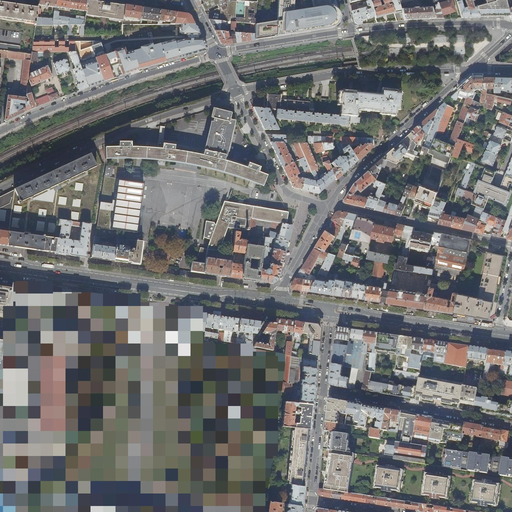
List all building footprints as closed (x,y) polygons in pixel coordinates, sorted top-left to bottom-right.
[(55,0),(55,7),(53,18),(52,25),(53,25),(57,25),(57,21),(61,22),(61,25),(84,25),(85,17),(76,16),(76,19),(69,18),(58,16),(59,12),(58,11),(59,7),(86,11),(88,0),(87,0),(55,0)] [(92,0),(92,1),(88,0),(86,11),(86,12),(90,12),(90,14),(101,15),(102,14),(108,16),(119,18),(119,17),(124,17),(125,4),(117,3),(110,2),(110,4),(103,3),(103,1),(94,0),(92,0)] [(199,0),(200,0),(205,11),(216,5),(217,6),(221,14),(220,21),(234,22),(235,0),(199,0)] [(235,0),(234,22),(236,22),(239,23),(244,23),(245,23),(251,24),(256,24),(257,0),(235,0)] [(340,17),(340,15),(335,0),(278,0),(278,21),(261,23),(256,24),(255,34),(255,40),(260,39),(283,36),(295,34),(311,31),(332,28),(334,27),(335,27),(336,26),(337,25),(338,24),(339,23),(339,21),(340,20),(340,19),(340,17)] [(358,9),(351,11),(352,15),(354,22),(358,24),(362,23),(361,20),(375,16),(371,2),(370,0),(358,3),(359,5),(367,3),(367,5),(369,6),(370,6),(371,8),(366,10),(366,7),(358,9)] [(375,16),(375,18),(394,13),(390,0),(381,0),(383,5),(381,6),(379,0),(378,0),(377,0),(371,2),(375,16)] [(390,0),(394,13),(397,12),(401,11),(400,6),(400,5),(399,4),(398,0),(390,0)] [(450,0),(438,4),(442,16),(455,12),(451,0),(450,0)] [(456,0),(462,18),(466,18),(470,18),(467,7),(463,9),(461,1),(460,0),(456,0)] [(467,7),(470,18),(475,18),(479,18),(479,17),(476,7),(474,8),(472,1),(474,1),(474,0),(468,0),(465,1),(467,7)] [(476,7),(479,17),(482,16),(484,16),(499,16),(504,16),(510,16),(505,0),(499,0),(495,1),(494,0),(485,0),(486,4),(476,7)] [(0,19),(35,25),(37,17),(37,14),(38,8),(16,5),(0,2),(0,19)] [(432,10),(435,18),(439,18),(443,18),(442,16),(438,4),(438,3),(437,3),(437,4),(434,5),(435,7),(434,9),(432,10)] [(125,4),(124,17),(140,19),(140,21),(141,21),(143,7),(134,6),(125,4)] [(401,11),(404,20),(411,20),(420,19),(435,18),(432,10),(431,7),(418,8),(418,7),(413,7),(413,8),(406,9),(406,6),(400,6),(401,11)] [(151,8),(143,7),(141,21),(142,21),(142,19),(158,22),(160,9),(151,8)] [(175,24),(176,12),(168,11),(160,9),(158,22),(158,25),(162,24),(163,21),(165,22),(165,21),(170,22),(170,24),(175,24)] [(184,13),(176,12),(175,24),(181,24),(195,24),(191,16),(188,14),(184,13)] [(234,22),(220,21),(209,20),(213,27),(215,31),(227,32),(227,30),(224,30),(225,23),(231,24),(231,29),(235,30),(236,28),(236,22),(234,22)] [(243,33),(240,33),(242,42),(245,42),(247,42),(246,33),(255,34),(256,24),(251,24),(250,30),(246,30),(246,28),(245,27),(245,23),(244,23),(243,33)] [(195,24),(181,24),(181,34),(185,34),(200,34),(197,28),(195,24)] [(227,32),(215,31),(218,38),(221,43),(225,45),(232,44),(230,35),(228,35),(227,32)] [(246,33),(247,42),(251,41),(255,40),(255,34),(246,33)] [(180,58),(175,42),(174,39),(160,43),(166,62),(171,60),(176,59),(180,58)] [(175,42),(180,58),(188,55),(191,55),(205,51),(206,47),(202,39),(188,39),(184,39),(175,42)] [(55,42),(33,42),(32,52),(40,52),(68,52),(75,52),(75,41),(68,41),(68,48),(65,48),(65,42),(58,42),(58,47),(55,47),(55,42)] [(93,41),(75,41),(75,52),(79,63),(81,69),(97,63),(95,58),(91,47),(93,46),(93,41)] [(100,41),(93,41),(93,46),(91,47),(95,58),(105,54),(100,41)] [(166,62),(160,43),(153,45),(152,43),(139,47),(140,50),(134,51),(140,70),(152,66),(164,63),(166,62)] [(140,70),(134,51),(127,54),(125,48),(114,51),(114,52),(117,63),(122,76),(125,75),(128,74),(132,73),(135,72),(140,70)] [(25,53),(8,51),(7,58),(24,60),(25,53)] [(32,52),(32,54),(31,61),(34,61),(41,61),(40,52),(32,52)] [(77,85),(79,91),(88,87),(84,77),(81,69),(79,63),(75,52),(68,52),(75,69),(73,70),(79,84),(77,85)] [(114,52),(105,55),(109,65),(117,63),(114,52)] [(109,65),(105,55),(105,54),(95,58),(97,63),(104,82),(113,78),(109,65)] [(66,59),(54,63),(58,75),(71,71),(66,59)] [(31,61),(24,60),(20,90),(22,90),(22,89),(24,89),(27,90),(28,85),(30,68),(31,61)] [(97,63),(81,69),(84,77),(88,87),(95,85),(104,82),(97,63)] [(30,80),(32,86),(53,77),(48,66),(31,73),(30,80)] [(15,67),(8,67),(6,86),(13,87),(15,67)] [(467,82),(460,88),(470,91),(473,92),(477,88),(483,88),(484,77),(473,77),(467,82)] [(489,77),(484,77),(483,88),(481,94),(481,95),(480,102),(480,103),(483,103),(484,102),(486,88),(495,88),(495,77),(489,77)] [(511,77),(504,77),(495,77),(495,88),(495,92),(501,92),(501,90),(511,92),(511,77)] [(26,98),(24,113),(31,110),(35,108),(31,93),(32,93),(30,86),(29,85),(28,85),(27,90),(27,93),(26,98)] [(470,91),(460,88),(451,97),(457,99),(459,95),(467,98),(460,115),(453,132),(450,141),(456,144),(458,139),(464,123),(466,118),(467,117),(469,111),(471,105),(473,100),(476,93),(473,92),(470,91)] [(362,93),(358,93),(358,92),(351,91),(343,91),(343,92),(338,91),(337,105),(342,106),(341,111),(340,111),(340,116),(356,117),(356,109),(367,110),(372,110),(378,111),(378,113),(394,115),(395,110),(400,110),(402,92),(397,92),(397,91),(380,89),(379,95),(375,95),(370,94),(366,94),(362,93)] [(485,107),(492,110),(493,108),(494,104),(495,99),(496,95),(495,95),(487,94),(485,107)] [(17,116),(24,113),(26,98),(8,95),(4,121),(6,122),(17,116)] [(36,100),(39,106),(45,104),(55,100),(53,95),(49,97),(49,96),(36,100)] [(268,95),(267,109),(268,109),(277,110),(285,110),(287,111),(293,111),(296,111),(302,112),(305,112),(309,113),(309,103),(280,100),(281,96),(268,95)] [(511,104),(511,99),(496,95),(495,99),(498,99),(498,101),(505,103),(511,104)] [(451,157),(452,156),(454,149),(456,146),(436,138),(437,134),(439,135),(440,133),(437,133),(438,131),(439,126),(448,105),(445,102),(442,104),(440,107),(423,146),(429,149),(451,157)] [(453,108),(448,105),(439,126),(438,131),(441,132),(444,133),(454,109),(453,108)] [(478,107),(471,105),(469,111),(467,117),(471,118),(470,120),(469,122),(473,124),(479,109),(478,109),(478,107)] [(423,137),(425,137),(421,147),(423,148),(423,146),(440,107),(431,115),(421,123),(412,132),(415,135),(408,152),(415,155),(416,156),(418,152),(414,150),(417,144),(415,142),(417,141),(418,142),(423,138),(423,137)] [(158,143),(158,146),(153,145),(147,145),(141,144),(132,144),(132,141),(119,141),(119,142),(119,146),(106,147),(105,147),(106,159),(111,159),(119,159),(123,159),(124,159),(129,159),(135,159),(136,159),(139,159),(144,159),(147,159),(150,160),(156,160),(161,160),(164,161),(168,161),(173,162),(176,162),(177,163),(182,163),(187,164),(192,165),(197,166),(198,167),(200,167),(205,168),(208,169),(218,171),(229,175),(233,176),(238,178),(243,179),(248,181),(250,182),(253,183),(256,184),(259,185),(262,186),(263,186),(267,175),(259,172),(260,168),(260,167),(249,163),(248,164),(248,166),(245,165),(240,163),(235,161),(225,159),(235,121),(229,119),(231,112),(215,108),(212,118),(214,118),(213,122),(211,122),(203,153),(201,152),(196,151),(191,150),(185,149),(180,148),(175,148),(175,146),(175,145),(163,143),(158,143)] [(267,109),(253,108),(261,124),(264,130),(279,130),(268,109),(267,109)] [(358,117),(356,117),(340,116),(340,117),(338,117),(338,115),(331,115),(331,117),(329,117),(329,114),(322,114),(322,115),(320,115),(320,114),(314,113),(314,115),(311,115),(311,113),(309,113),(305,112),(305,114),(302,113),(302,112),(296,111),(295,114),(293,113),(293,111),(287,111),(287,112),(284,112),(285,110),(277,110),(276,119),(291,120),(323,123),(334,124),(348,125),(348,118),(350,118),(350,122),(357,123),(358,117)] [(511,115),(503,112),(499,122),(509,126),(511,117),(511,115)] [(504,139),(507,130),(503,128),(497,125),(494,135),(498,137),(504,139)] [(415,135),(412,132),(400,143),(387,154),(383,164),(386,165),(388,159),(397,163),(399,161),(399,160),(404,156),(407,152),(408,152),(415,135)] [(494,135),(489,133),(488,136),(491,137),(486,150),(497,154),(504,139),(498,137),(494,135)] [(333,143),(333,137),(326,137),(326,141),(322,141),(322,143),(325,151),(333,149),(333,143)] [(373,144),(372,138),(368,138),(365,138),(340,137),(340,143),(340,144),(347,144),(370,144),(373,147),(373,144)] [(476,146),(458,139),(456,144),(456,146),(454,149),(452,156),(460,159),(461,157),(459,156),(462,149),(473,153),(476,146)] [(284,143),(270,143),(273,148),(279,160),(283,167),(293,162),(284,143)] [(305,157),(299,143),(291,143),(291,144),(293,144),(300,159),(305,157)] [(325,188),(335,179),(331,169),(330,166),(331,166),(329,162),(327,156),(321,158),(323,162),(328,172),(326,174),(325,173),(324,174),(324,173),(320,177),(321,178),(320,179),(318,180),(317,178),(316,173),(315,170),(316,169),(317,171),(318,171),(318,169),(318,168),(315,163),(311,154),(306,143),(299,143),(305,157),(308,164),(309,168),(311,173),(312,174),(315,181),(320,192),(325,188)] [(316,153),(325,151),(322,143),(313,143),(316,153)] [(353,165),(358,161),(352,151),(350,149),(347,144),(340,144),(340,143),(337,143),(339,152),(343,151),(344,154),(347,152),(348,154),(347,155),(345,157),(339,157),(332,162),(332,163),(331,164),(335,168),(331,169),(335,179),(336,180),(353,165)] [(369,151),(373,147),(370,144),(347,144),(350,149),(354,146),(357,146),(357,147),(352,151),(358,161),(369,151)] [(449,163),(451,157),(429,149),(427,153),(433,155),(432,157),(449,163)] [(493,166),(497,154),(486,150),(481,161),(493,166)] [(102,163),(96,151),(14,189),(20,201),(18,202),(19,203),(21,202),(21,201),(102,163)] [(408,152),(407,152),(404,156),(413,160),(415,155),(408,152)] [(383,164),(387,154),(371,168),(369,170),(377,179),(379,175),(377,173),(379,171),(380,173),(381,168),(383,164)] [(305,157),(300,159),(299,160),(304,171),(305,170),(309,168),(308,164),(305,157)] [(293,162),(283,167),(285,173),(288,178),(296,175),(299,173),(293,162)] [(466,188),(475,164),(473,163),(470,162),(470,164),(471,164),(469,167),(468,170),(467,170),(465,169),(464,173),(465,174),(461,184),(462,184),(462,185),(461,188),(459,187),(458,186),(456,193),(463,196),(466,188)] [(106,167),(106,173),(113,173),(113,176),(117,176),(116,170),(113,170),(113,166),(106,167)] [(441,184),(446,171),(433,166),(428,178),(441,184)] [(511,174),(507,172),(501,187),(491,184),(496,171),(486,168),(477,192),(474,200),(473,203),(478,205),(473,217),(468,215),(467,218),(463,229),(476,231),(479,223),(480,220),(484,210),(486,204),(489,196),(496,199),(496,200),(507,204),(511,191),(507,190),(510,183),(511,183),(511,174)] [(293,188),(301,190),(304,178),(305,174),(305,170),(304,171),(302,172),(301,178),(299,177),(298,178),(296,175),(288,178),(290,183),(293,188)] [(366,207),(372,193),(374,186),(377,179),(369,170),(362,176),(355,183),(345,200),(346,203),(366,207)] [(319,194),(320,192),(315,181),(310,180),(311,178),(308,177),(308,179),(304,178),(301,190),(310,192),(319,194)] [(104,178),(97,227),(113,230),(118,230),(136,233),(143,184),(104,178)] [(386,183),(377,179),(374,186),(376,187),(377,185),(380,186),(377,194),(378,195),(377,197),(372,196),(373,193),(372,193),(366,207),(371,208),(376,210),(383,192),(386,183)] [(399,215),(402,215),(406,206),(403,204),(407,194),(410,196),(414,186),(408,183),(405,191),(396,214),(399,215)] [(416,185),(414,184),(414,186),(410,196),(416,198),(420,188),(415,186),(416,185)] [(415,200),(432,207),(436,196),(438,192),(421,185),(420,188),(416,198),(415,200)] [(474,200),(477,192),(466,188),(463,196),(474,200)] [(393,214),(396,214),(405,191),(402,189),(399,196),(400,197),(397,204),(390,202),(390,200),(391,198),(389,198),(388,201),(384,211),(391,213),(393,214)] [(14,190),(0,196),(0,244),(4,245),(7,246),(9,232),(14,190)] [(380,211),(384,211),(388,201),(383,199),(385,194),(384,194),(384,192),(383,192),(376,210),(380,211)] [(65,205),(67,198),(59,196),(58,204),(65,205)] [(444,209),(448,199),(442,196),(441,197),(436,196),(432,207),(428,218),(432,219),(440,221),(444,209)] [(192,262),(190,272),(204,274),(206,258),(207,254),(207,250),(210,250),(219,252),(228,228),(236,229),(248,231),(251,218),(286,224),(289,213),(288,212),(288,213),(235,203),(227,202),(224,202),(224,203),(216,225),(214,224),(214,223),(206,222),(203,240),(204,238),(209,239),(210,240),(207,249),(200,248),(195,262),(192,262)] [(511,226),(511,225),(511,206),(509,213),(508,216),(504,227),(503,230),(510,232),(511,226)] [(38,216),(45,217),(46,210),(39,209),(38,216)] [(447,225),(453,227),(455,216),(451,215),(445,213),(446,209),(444,209),(440,221),(439,224),(447,225)] [(343,225),(349,212),(340,210),(337,212),(335,215),(332,221),(334,222),(335,220),(341,224),(341,226),(337,224),(334,229),(332,234),(335,236),(337,237),(343,225)] [(492,235),(500,237),(503,230),(504,227),(508,216),(505,215),(504,219),(489,214),(489,212),(484,210),(480,220),(482,221),(495,226),(492,235)] [(70,219),(78,220),(79,212),(71,211),(70,219)] [(356,221),(358,215),(354,214),(349,212),(343,225),(337,237),(337,238),(336,238),(341,240),(347,224),(352,225),(351,229),(353,230),(356,221)] [(375,224),(376,222),(365,216),(360,215),(358,215),(353,230),(350,238),(371,243),(372,239),(375,224)] [(457,228),(463,229),(467,218),(455,216),(453,227),(457,228)] [(58,225),(59,220),(47,218),(44,235),(42,251),(50,252),(55,253),(56,238),(58,225)] [(290,233),(292,226),(286,224),(251,218),(248,231),(248,236),(254,236),(256,225),(259,226),(258,226),(276,229),(276,227),(280,228),(278,236),(275,235),(275,233),(270,232),(269,235),(261,234),(261,237),(265,237),(276,239),(288,242),(290,233)] [(59,238),(56,238),(55,253),(75,256),(86,257),(91,224),(59,220),(58,225),(61,226),(59,238)] [(37,221),(36,230),(43,231),(44,222),(37,221)] [(401,224),(397,223),(396,228),(395,234),(402,235),(405,225),(401,224)] [(481,224),(479,223),(476,231),(484,233),(486,226),(481,224)] [(395,234),(396,228),(375,224),(372,239),(388,242),(389,240),(393,241),(395,234)] [(411,226),(405,225),(402,235),(402,238),(407,239),(406,246),(403,246),(401,255),(408,257),(411,246),(414,230),(415,227),(411,226)] [(322,249),(325,251),(335,236),(332,234),(326,230),(321,237),(316,246),(322,249)] [(434,235),(414,230),(411,246),(416,247),(416,248),(425,250),(425,249),(430,250),(432,244),(434,235)] [(439,248),(442,233),(439,232),(435,231),(434,235),(432,244),(435,245),(435,242),(437,242),(436,247),(439,248)] [(20,233),(9,232),(7,246),(36,250),(42,251),(44,235),(43,235),(43,237),(30,235),(30,234),(24,233),(24,234),(20,233)] [(246,244),(247,241),(239,240),(239,242),(238,242),(239,238),(240,232),(235,232),(233,252),(245,254),(247,244),(246,244)] [(455,236),(442,233),(439,248),(437,258),(436,262),(435,264),(464,271),(470,245),(471,239),(455,236)] [(100,237),(95,236),(91,258),(92,258),(104,260),(114,261),(116,248),(98,246),(100,237)] [(131,261),(130,263),(139,265),(143,241),(134,240),(135,238),(127,237),(126,240),(129,245),(129,247),(127,261),(131,261)] [(259,281),(260,269),(261,263),(262,256),(264,247),(265,237),(261,237),(259,237),(258,246),(247,244),(245,254),(245,256),(244,262),(244,266),(242,279),(251,280),(259,281)] [(287,247),(288,242),(276,239),(265,237),(264,247),(268,248),(269,243),(273,244),(275,243),(273,249),(285,252),(287,247)] [(127,261),(129,247),(120,246),(120,241),(123,242),(123,240),(117,239),(116,246),(116,248),(114,261),(120,262),(127,263),(127,261)] [(348,245),(343,243),(338,256),(344,258),(345,253),(347,246),(348,245)] [(354,255),(356,248),(347,246),(345,253),(354,256),(354,255)] [(269,261),(271,261),(270,265),(281,267),(283,260),(285,252),(273,249),(272,249),(270,248),(268,248),(264,247),(262,256),(261,263),(268,264),(269,261)] [(321,252),(314,248),(311,254),(306,261),(302,268),(308,272),(310,273),(316,261),(321,252)] [(325,251),(322,249),(321,252),(316,261),(323,265),(329,253),(325,251)] [(386,262),(389,263),(390,260),(391,255),(369,251),(368,258),(373,259),(376,260),(379,260),(386,262)] [(456,305),(454,312),(491,318),(495,314),(508,257),(492,253),(488,252),(478,297),(459,293),(456,305)] [(325,293),(331,294),(336,280),(339,274),(336,273),(334,280),(330,279),(330,281),(318,279),(321,274),(327,276),(336,255),(329,253),(323,265),(316,279),(310,291),(325,293)] [(353,258),(354,256),(345,253),(344,258),(343,259),(347,260),(346,261),(346,262),(347,262),(347,263),(348,263),(349,262),(350,260),(352,261),(353,258)] [(421,272),(433,274),(434,273),(434,271),(434,269),(426,267),(417,266),(407,264),(408,257),(401,255),(400,255),(398,262),(396,262),(395,268),(407,271),(408,270),(421,272)] [(426,267),(434,269),(435,264),(433,264),(434,258),(428,257),(426,267)] [(206,258),(204,274),(219,276),(229,277),(231,264),(232,258),(230,258),(230,261),(206,258)] [(358,266),(360,259),(353,258),(352,261),(352,264),(358,266)] [(383,277),(386,262),(379,260),(376,260),(375,262),(373,275),(383,277)] [(231,264),(229,277),(237,278),(242,279),(244,266),(231,264)] [(434,271),(462,278),(463,274),(464,271),(435,264),(434,269),(434,271)] [(281,268),(281,267),(270,265),(269,269),(268,269),(267,269),(266,270),(260,269),(259,281),(264,282),(269,283),(273,283),(277,281),(278,278),(281,268)] [(300,289),(303,290),(304,279),(307,277),(309,276),(307,275),(308,272),(302,268),(291,285),(293,288),(296,289),(300,289)] [(362,298),(365,299),(367,284),(368,281),(369,278),(370,275),(367,274),(366,279),(367,280),(366,281),(365,284),(362,283),(365,271),(360,270),(357,283),(354,282),(351,297),(360,298),(362,298)] [(339,295),(343,296),(346,285),(347,281),(348,276),(339,274),(336,280),(331,294),(339,295)] [(375,300),(381,301),(385,281),(386,277),(386,275),(384,275),(383,278),(382,278),(382,280),(381,280),(380,287),(371,286),(372,279),(369,278),(368,281),(367,284),(365,299),(375,300)] [(309,291),(310,291),(316,279),(314,278),(313,278),(313,280),(311,280),(311,277),(307,277),(304,279),(303,290),(308,291),(309,291)] [(444,311),(454,312),(456,305),(459,293),(461,284),(458,284),(456,292),(454,292),(452,300),(446,299),(446,296),(445,296),(445,298),(437,296),(440,285),(434,284),(435,278),(432,278),(429,294),(428,297),(425,308),(444,311)] [(346,285),(343,296),(348,296),(351,297),(354,282),(347,281),(346,285)] [(385,302),(388,302),(390,291),(386,290),(388,281),(385,281),(381,301),(385,302)] [(0,308),(5,310),(6,305),(11,305),(12,301),(10,301),(12,289),(8,288),(0,286),(0,308)] [(89,312),(91,298),(47,292),(12,287),(12,289),(10,301),(12,301),(89,312)] [(417,307),(425,308),(428,297),(429,294),(422,294),(422,292),(417,292),(417,293),(406,291),(406,290),(404,290),(404,291),(403,291),(403,289),(401,289),(400,290),(391,289),(390,291),(388,302),(400,304),(415,306),(417,307)] [(89,314),(107,316),(109,315),(119,316),(121,318),(120,319),(121,321),(119,333),(122,334),(122,337),(131,338),(131,334),(136,335),(138,322),(141,322),(142,315),(138,315),(139,313),(135,309),(130,308),(130,307),(127,304),(127,303),(104,300),(103,301),(103,302),(100,302),(100,299),(97,299),(91,298),(89,312),(89,314)] [(201,327),(204,328),(206,315),(188,312),(184,315),(184,317),(182,317),(182,316),(178,315),(176,317),(175,320),(172,320),(171,326),(175,327),(172,342),(176,342),(175,345),(191,348),(193,338),(189,338),(191,328),(193,326),(199,327),(199,328),(201,328),(201,327)] [(212,315),(206,315),(204,328),(210,328),(210,332),(205,332),(206,330),(204,330),(203,337),(210,338),(216,339),(217,333),(216,333),(216,329),(224,330),(223,334),(220,333),(219,335),(218,341),(230,343),(233,318),(224,317),(220,316),(212,315)] [(235,319),(233,318),(230,343),(236,344),(239,319),(235,319)] [(260,328),(259,328),(262,322),(247,320),(239,319),(236,344),(252,347),(259,337),(257,335),(260,328)] [(301,334),(303,323),(298,322),(295,322),(276,319),(275,323),(275,330),(273,338),(276,339),(278,331),(282,331),(282,333),(283,333),(283,334),(284,334),(284,333),(285,334),(285,332),(291,333),(290,336),(284,335),(284,339),(289,340),(289,339),(293,340),(294,338),(295,338),(295,340),(296,340),(297,334),(301,334)] [(267,323),(261,334),(259,337),(261,338),(263,334),(267,335),(268,337),(267,345),(262,344),(256,343),(253,348),(271,351),(272,346),(273,338),(275,330),(275,323),(272,323),(268,323),(267,323)] [(307,360),(317,362),(319,347),(320,337),(320,330),(317,325),(303,323),(301,334),(307,335),(307,333),(310,334),(311,335),(311,338),(309,339),(308,351),(307,360)] [(350,339),(352,330),(345,329),(338,328),(335,332),(334,338),(334,345),(340,345),(342,346),(343,343),(341,342),(341,341),(341,340),(349,342),(350,339)] [(24,332),(7,330),(4,354),(8,355),(8,353),(13,354),(13,356),(20,357),(21,355),(23,356),(24,349),(22,349),(23,340),(26,340),(26,334),(24,334),(24,332)] [(363,343),(365,332),(359,331),(352,330),(350,339),(356,340),(355,345),(349,344),(349,346),(342,346),(340,345),(334,345),(333,355),(332,365),(343,367),(349,368),(352,368),(354,369),(359,369),(360,360),(362,350),(363,347),(358,346),(358,344),(358,343),(357,342),(357,340),(362,341),(361,342),(361,344),(363,344),(363,343)] [(370,372),(372,372),(375,372),(377,344),(378,333),(375,333),(368,332),(365,332),(363,343),(363,344),(363,347),(362,350),(360,360),(359,369),(361,370),(362,370),(364,358),(364,354),(366,354),(368,344),(371,344),(370,349),(372,349),(372,357),(370,357),(369,367),(368,371),(370,372)] [(51,357),(74,360),(78,337),(75,337),(76,334),(73,333),(72,336),(54,334),(51,357)] [(389,335),(378,333),(377,344),(376,353),(388,355),(389,354),(393,355),(393,353),(398,353),(401,337),(392,335),(389,335)] [(406,357),(410,358),(411,354),(411,351),(412,350),(413,344),(414,339),(408,338),(401,337),(397,356),(401,356),(403,346),(407,347),(406,357)] [(424,351),(426,340),(420,339),(414,339),(413,344),(412,350),(417,350),(416,352),(418,352),(417,353),(416,355),(411,354),(410,358),(408,368),(421,370),(422,360),(423,357),(424,351)] [(437,344),(437,342),(435,341),(431,341),(426,340),(424,351),(435,353),(435,352),(436,350),(437,344)] [(284,355),(284,356),(296,358),(297,356),(297,353),(292,352),(292,350),(291,350),(292,342),(286,342),(284,355)] [(468,359),(470,346),(461,345),(457,345),(447,343),(437,342),(437,344),(436,350),(435,352),(447,354),(445,364),(467,368),(468,359)] [(480,348),(470,346),(468,359),(481,361),(485,361),(484,366),(486,366),(489,349),(480,348)] [(499,350),(489,349),(486,366),(485,368),(484,374),(488,375),(490,364),(494,364),(493,368),(495,368),(495,365),(502,366),(501,369),(504,370),(505,365),(507,352),(499,350)] [(423,357),(422,360),(434,362),(435,357),(435,354),(435,353),(424,351),(423,357)] [(447,354),(435,352),(435,353),(435,354),(435,357),(434,362),(440,363),(445,364),(447,354)] [(280,383),(291,384),(297,385),(297,381),(299,381),(299,379),(299,374),(300,372),(300,367),(302,367),(303,359),(296,358),(284,356),(280,383)] [(301,385),(315,386),(315,383),(317,368),(317,362),(307,360),(303,359),(302,367),(302,372),(304,372),(303,376),(304,376),(304,377),(303,377),(303,380),(301,380),(300,385),(301,385)] [(68,365),(43,361),(38,405),(40,405),(37,425),(59,428),(68,365)] [(26,399),(22,398),(26,368),(2,365),(0,380),(0,405),(24,409),(26,399)] [(339,387),(348,389),(349,381),(350,379),(343,378),(341,376),(343,367),(332,365),(331,374),(330,383),(332,386),(339,387)] [(348,389),(354,390),(355,382),(352,382),(353,376),(352,376),(353,374),(360,375),(361,370),(359,369),(354,369),(352,368),(351,374),(350,379),(349,381),(348,389)] [(362,391),(368,393),(368,391),(370,381),(372,372),(370,372),(368,371),(366,371),(363,385),(363,386),(362,391)] [(416,395),(423,396),(424,391),(424,390),(425,387),(427,379),(419,377),(418,387),(414,386),(413,388),(408,387),(407,391),(406,391),(405,394),(400,393),(401,390),(400,390),(400,386),(394,385),(395,383),(390,382),(389,390),(392,390),(392,391),(394,392),(393,396),(415,400),(416,395)] [(453,402),(460,403),(462,393),(463,386),(456,384),(427,379),(425,387),(424,390),(424,391),(423,396),(423,398),(434,400),(434,396),(443,397),(442,401),(453,403),(453,402)] [(511,382),(502,380),(499,395),(506,396),(511,397),(511,382)] [(370,381),(368,391),(388,395),(389,390),(390,384),(385,383),(376,381),(376,382),(370,381)] [(280,383),(279,392),(290,393),(291,384),(280,383)] [(307,404),(313,405),(313,402),(314,396),(315,386),(301,385),(300,391),(298,390),(297,396),(301,396),(300,399),(299,404),(307,404)] [(460,403),(475,406),(476,400),(476,398),(477,395),(478,391),(478,389),(463,386),(462,393),(460,403)] [(219,403),(241,426),(245,422),(248,419),(250,417),(227,394),(219,403)] [(327,410),(326,422),(338,424),(339,420),(339,417),(339,416),(339,414),(338,413),(339,412),(341,413),(341,414),(342,414),(343,414),(347,415),(347,411),(349,402),(340,400),(331,398),(328,401),(327,410)] [(476,400),(475,406),(482,407),(481,411),(487,412),(487,411),(490,411),(490,413),(503,415),(511,416),(511,404),(511,407),(502,405),(502,404),(499,404),(499,401),(498,401),(498,399),(493,398),(492,399),(486,398),(486,399),(476,398),(476,400)] [(299,404),(298,403),(295,403),(290,403),(278,401),(274,426),(294,428),(297,428),(310,429),(312,416),(313,405),(307,404),(299,404)] [(361,428),(371,429),(375,430),(382,431),(384,421),(386,409),(375,407),(364,405),(362,417),(360,428),(361,428)] [(400,418),(401,412),(395,411),(386,409),(384,421),(382,431),(384,431),(397,433),(399,426),(396,426),(396,429),(395,430),(390,430),(388,430),(390,420),(391,420),(393,421),(393,424),(396,425),(397,423),(399,424),(400,418)] [(396,442),(394,460),(411,463),(426,465),(427,456),(428,447),(411,444),(413,435),(417,415),(401,412),(400,418),(405,419),(401,443),(396,442)] [(430,437),(434,418),(421,415),(417,415),(413,435),(411,444),(428,447),(428,446),(429,440),(430,437)] [(449,421),(434,418),(430,437),(429,440),(446,444),(449,421)] [(465,424),(449,421),(446,444),(447,444),(449,436),(462,438),(463,434),(465,424)] [(325,428),(325,431),(336,433),(336,430),(337,430),(338,428),(347,430),(348,426),(345,425),(338,424),(326,422),(325,428)] [(484,427),(465,424),(463,434),(468,435),(468,434),(471,434),(471,435),(474,435),(476,436),(476,437),(482,438),(484,427)] [(502,431),(484,427),(482,438),(486,439),(500,441),(502,431)] [(297,486),(304,487),(305,479),(305,475),(306,466),(306,462),(307,462),(308,453),(307,452),(308,449),(307,449),(308,440),(309,440),(309,438),(310,429),(297,428),(294,428),(294,431),(292,448),(292,452),(291,457),(291,461),(290,464),(289,475),(289,481),(288,484),(291,485),(297,486)] [(384,431),(382,431),(375,430),(371,429),(371,435),(370,438),(381,440),(382,432),(384,432),(384,431)] [(324,442),(323,449),(328,450),(347,453),(349,442),(347,442),(348,435),(336,433),(325,431),(324,442)] [(500,441),(499,448),(500,448),(500,449),(502,449),(502,448),(506,449),(507,444),(502,443),(502,442),(507,443),(509,432),(502,431),(500,441)] [(49,443),(7,438),(5,455),(26,458),(25,464),(11,462),(9,479),(30,481),(32,464),(29,464),(30,458),(47,461),(47,463),(45,462),(45,468),(54,469),(54,468),(58,469),(61,469),(62,459),(63,459),(65,443),(50,441),(49,443)] [(387,455),(386,459),(391,460),(394,460),(396,442),(395,442),(393,441),(389,441),(388,445),(387,444),(385,455),(387,455)] [(480,447),(479,454),(483,455),(484,455),(495,457),(497,457),(498,454),(499,448),(484,446),(480,445),(480,447)] [(511,461),(510,461),(510,459),(497,457),(495,457),(484,455),(484,458),(481,457),(478,457),(479,454),(464,452),(447,449),(446,455),(446,457),(446,459),(445,467),(463,470),(476,472),(476,470),(477,470),(477,472),(480,473),(481,470),(482,471),(481,473),(508,477),(508,475),(509,475),(509,477),(511,477),(511,461)] [(322,489),(334,491),(339,492),(342,493),(346,493),(347,493),(350,477),(351,464),(353,454),(350,453),(347,453),(328,450),(322,489)] [(387,468),(380,467),(379,474),(377,474),(376,485),(377,485),(377,489),(383,490),(382,492),(391,493),(392,491),(398,492),(399,488),(400,489),(402,478),(400,477),(401,471),(396,470),(396,467),(387,466),(387,468)] [(426,492),(425,496),(431,497),(431,499),(440,500),(441,498),(446,499),(447,495),(449,496),(450,484),(449,484),(450,477),(445,476),(445,474),(440,473),(439,475),(435,475),(429,474),(428,481),(426,481),(424,492),(426,492)] [(474,499),(474,503),(479,504),(479,506),(489,507),(489,505),(495,506),(496,502),(497,503),(499,492),(497,491),(498,484),(493,483),(493,481),(488,481),(488,483),(484,482),(477,481),(476,488),(474,488),(473,499),(474,499)] [(296,506),(302,507),(303,497),(304,487),(297,486),(291,485),(291,488),(291,490),(292,490),(291,495),(290,495),(290,497),(291,497),(290,501),(289,500),(289,503),(283,502),(283,504),(285,504),(287,504),(296,506)] [(321,497),(332,498),(334,491),(322,489),(319,489),(319,491),(318,493),(321,497)] [(334,491),(332,498),(337,499),(341,500),(342,495),(339,495),(339,492),(334,491)] [(351,497),(351,501),(356,502),(359,502),(366,503),(368,496),(361,495),(361,497),(358,496),(358,495),(352,494),(351,497)] [(368,496),(366,503),(372,504),(377,505),(378,499),(375,499),(374,500),(373,499),(373,497),(368,496)] [(160,511),(138,509),(139,508),(122,505),(122,507),(88,501),(85,511),(76,511),(78,500),(62,498),(59,511),(160,511)] [(378,499),(377,505),(380,505),(383,506),(387,506),(388,502),(384,502),(385,499),(378,498),(378,499)] [(388,502),(387,506),(393,507),(397,508),(398,501),(392,500),(391,503),(388,502)] [(398,501),(397,508),(400,508),(403,509),(408,509),(409,505),(406,505),(406,502),(398,501)] [(268,511),(280,511),(282,504),(270,502),(268,511)] [(409,505),(408,509),(415,510),(419,511),(420,504),(412,503),(412,506),(409,505)]
